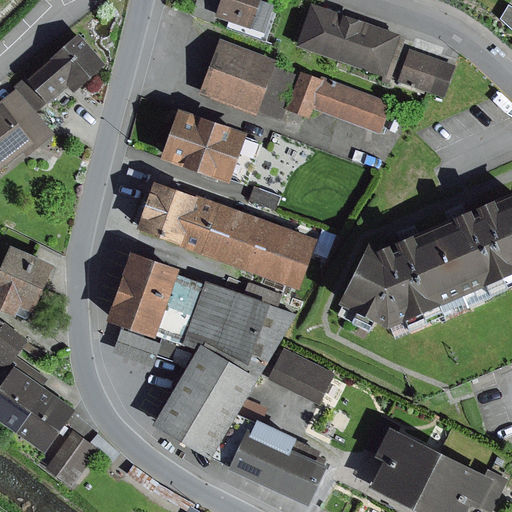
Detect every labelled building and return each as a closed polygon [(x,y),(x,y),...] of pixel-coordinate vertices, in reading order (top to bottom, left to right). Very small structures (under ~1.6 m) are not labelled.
[(260,0),(196,0),(191,15),(215,24),(217,19),(268,37),(276,14),(272,13),(274,7),(260,2),(260,0)] [(311,5),(296,48),(385,79),(400,36),(311,5)] [(511,8),(508,6),(500,20),(511,31),(511,8)] [(13,92),(16,90),(36,114),(67,88),(74,95),(106,66),(78,35),(26,81),(24,79),(11,90),(13,92)] [(219,41),(198,95),(256,118),(258,113),(280,121),(295,75),(275,67),(277,63),(219,41)] [(456,66),(409,51),(398,83),(445,100),(456,66)] [(310,121),(313,111),(379,136),(392,104),(324,79),(323,82),(300,73),(285,111),(310,121)] [(0,172),(23,155),(27,158),(54,136),(36,114),(16,90),(13,92),(0,102),(0,172)] [(245,136),(178,112),(159,162),(229,186),(230,182),(247,188),(262,144),(245,139),(245,136)] [(196,200),(153,185),(136,232),(178,247),(178,248),(299,292),(317,241),(197,198),(196,200)] [(281,198),(253,188),(248,206),(275,215),(281,198)] [(390,330),(395,340),(511,291),(511,195),(380,252),(368,245),(338,306),(390,330)] [(53,267),(9,249),(0,271),(0,313),(15,320),(16,317),(27,321),(30,314),(33,315),(53,267)] [(179,272),(130,255),(106,324),(153,342),(155,338),(161,340),(160,345),(157,357),(187,368),(199,347),(257,381),(296,316),(204,283),(203,286),(177,277),(179,272)] [(28,342),(0,322),(0,368),(6,372),(28,342)] [(160,345),(120,331),(112,355),(152,370),(157,357),(160,345)] [(257,381),(199,347),(187,368),(152,427),(210,462),(211,460),(237,415),(257,381)] [(283,348),(267,381),(319,407),(335,375),(283,348)] [(13,369),(0,386),(0,423),(44,455),(75,412),(13,369)] [(237,415),(211,460),(229,469),(228,473),(308,508),(325,469),(290,454),(296,442),(237,415)] [(380,463),(368,489),(412,511),(468,511),(470,508),(478,511),(480,511),(493,481),(397,433),(400,427),(381,417),(363,449),(375,455),(373,460),(380,463)] [(72,431),(46,470),(72,488),(98,452),(99,450),(91,444),(72,431)] [(121,454),(98,434),(91,444),(99,450),(98,452),(112,464),(121,454)] [(159,484),(133,466),(126,476),(152,494),(153,492),(159,484)] [(195,506),(159,484),(153,492),(185,511),(190,511),(193,509),(195,506)]
